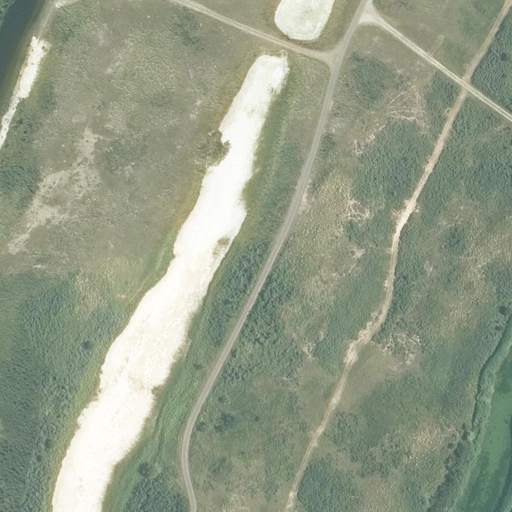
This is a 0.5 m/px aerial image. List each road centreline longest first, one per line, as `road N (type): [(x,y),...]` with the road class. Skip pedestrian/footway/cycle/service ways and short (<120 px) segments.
road 1 (track): [(365,0),(337,60),(277,245),(186,434),(192,511)]
road 2 (track): [(361,6),(511,119)]
road 3 (track): [(86,0),(52,10),(0,147)]
road 4 (track): [(173,0),(337,60)]
